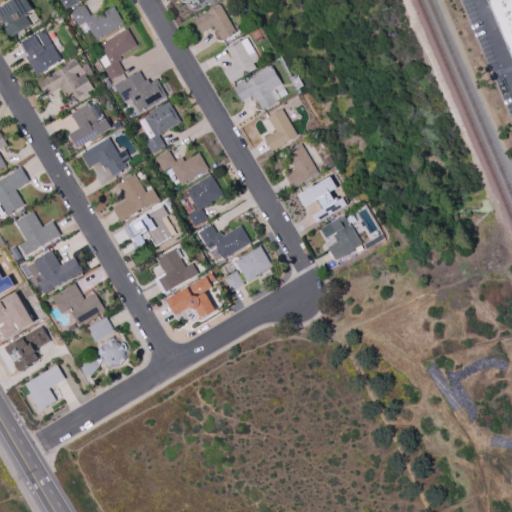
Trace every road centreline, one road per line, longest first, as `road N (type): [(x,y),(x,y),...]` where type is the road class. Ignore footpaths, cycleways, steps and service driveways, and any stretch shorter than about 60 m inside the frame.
road 1 (residential): [(0,78),(169,365)]
road 2 (residential): [(144,0),(311,282)]
road 3 (residential): [(41,444),(311,282)]
